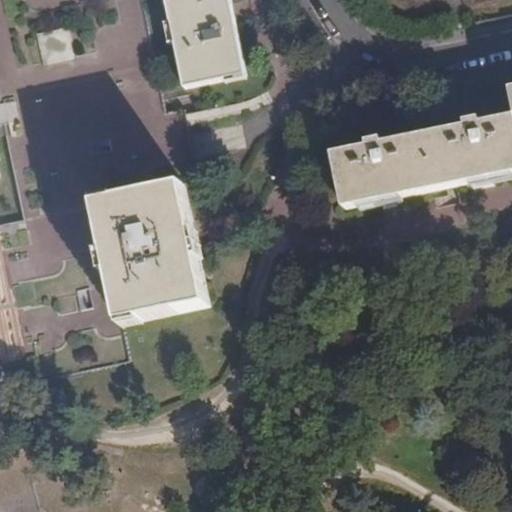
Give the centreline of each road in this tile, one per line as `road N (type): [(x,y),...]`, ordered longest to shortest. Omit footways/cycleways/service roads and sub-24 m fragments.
road 1 (unclassified): [(511,49),(395,62),(354,41),(323,0)]
road 2 (unknown): [(0,63),(49,244)]
